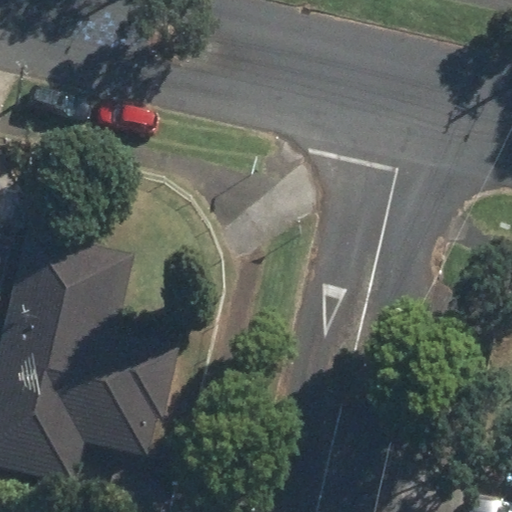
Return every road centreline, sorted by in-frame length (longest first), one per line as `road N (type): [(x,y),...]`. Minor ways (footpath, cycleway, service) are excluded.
road 1 (residential): [(414,104),(0,5)]
road 2 (residential): [(317,511),(414,104)]
